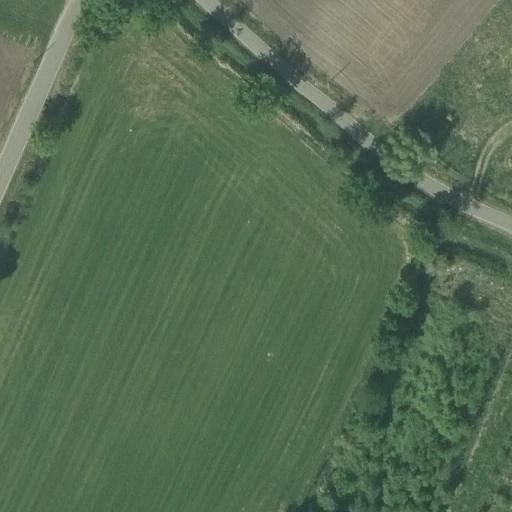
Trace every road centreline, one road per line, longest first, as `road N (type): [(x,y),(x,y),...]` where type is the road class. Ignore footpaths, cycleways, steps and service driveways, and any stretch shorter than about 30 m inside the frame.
road 1 (unclassified): [(511,222),(422,181),(205,0)]
road 2 (unclassified): [(0,183),(81,0)]
